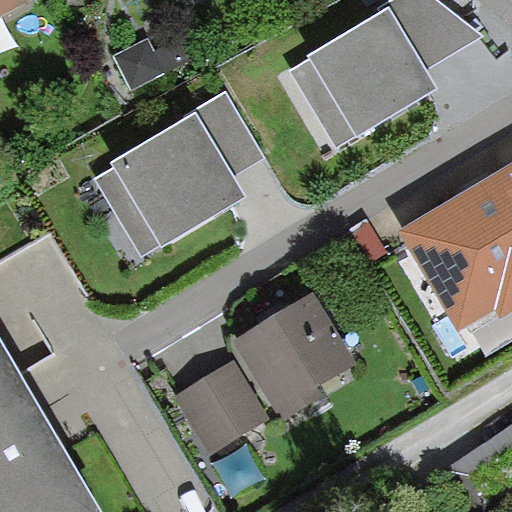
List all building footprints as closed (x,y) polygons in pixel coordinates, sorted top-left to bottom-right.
[(390,0),(378,7),(381,11),(390,6),(428,68),(483,36),(439,0),(390,0)] [(311,59),(290,71),(335,147),(438,86),(428,68),(390,6),(381,11),(308,54),(311,59)] [(148,36),(114,54),(132,89),(189,60),(177,39),(155,50),(148,36)] [(198,112),(235,174),(264,157),(228,95),(198,112)] [(235,174),(198,112),(114,162),(117,166),(98,177),(144,255),(161,245),(163,247),(248,197),(235,174)] [(511,165),(401,233),(460,330),(496,308),(501,316),(511,309),(511,165)] [(309,310),(174,396),(215,461),(351,376),(309,310)] [(104,511),(105,511),(0,342),(0,511),(104,511)]
